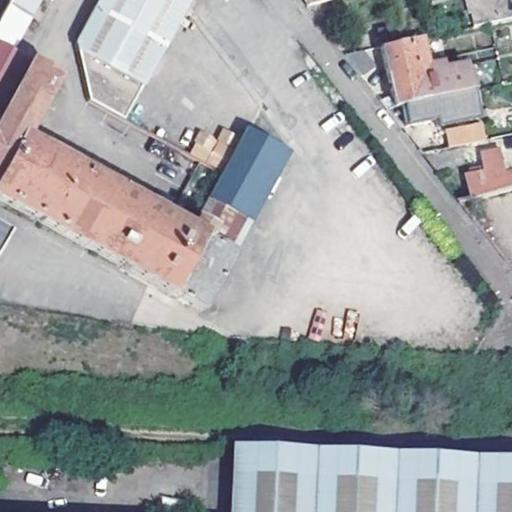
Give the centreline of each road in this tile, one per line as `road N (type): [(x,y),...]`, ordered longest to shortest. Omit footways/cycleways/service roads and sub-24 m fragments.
road 1 (residential): [(511,287),(281,0)]
road 2 (unknown): [(77,0),(62,41),(80,121)]
